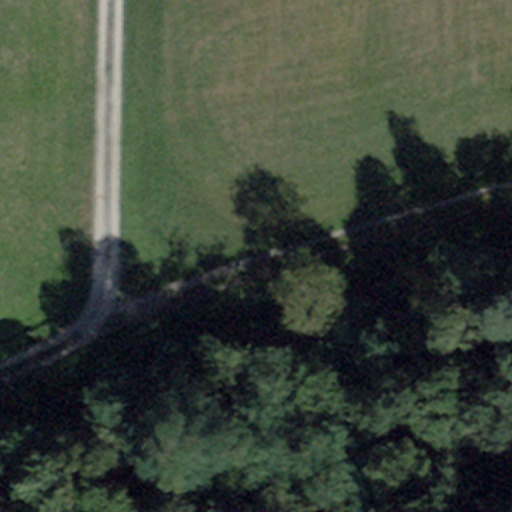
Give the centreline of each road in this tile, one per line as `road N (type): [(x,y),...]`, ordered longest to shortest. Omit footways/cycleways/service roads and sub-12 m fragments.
road 1 (track): [(511,192),(97,310),(0,355)]
road 2 (track): [(97,310),(105,0)]
